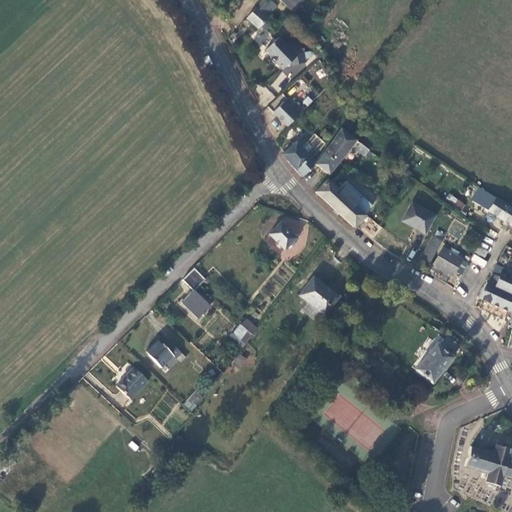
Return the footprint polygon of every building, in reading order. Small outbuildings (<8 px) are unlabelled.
[(267,19),(277,8),(267,0),(261,0),(255,8),(267,19)] [(277,0),(291,12),(301,0),(277,0)] [(255,8),(245,19),(257,30),(259,28),(262,32),(265,33),(268,32),(270,29),(269,26),(267,24),(263,23),(267,19),(255,8)] [(281,44),(276,39),(261,52),(266,56),(266,60),(270,64),(273,64),(279,70),(285,64),(302,62),(302,51),(293,42),(289,45),(285,41),(281,44)] [(252,93),(266,106),(275,97),(261,84),(252,93)] [(287,124),(304,105),(296,97),(291,102),(284,98),(273,111),(287,124)] [(326,153),(337,162),(350,145),(362,154),(366,148),(343,131),(326,153)] [(280,156),(294,172),(310,158),(295,143),(280,156)] [(317,164),(328,174),(337,162),(326,153),(317,164)] [(329,207),(351,226),(355,221),(372,202),(347,179),(338,188),(325,178),(313,192),(329,207)] [(481,206),(511,225),(511,208),(487,192),(485,196),(480,202),(482,203),(481,206)] [(449,194),(446,198),(461,208),(464,203),(449,194)] [(433,214),(411,200),(401,217),(423,232),(433,214)] [(293,237),(278,223),(266,237),(282,250),(293,237)] [(432,234),(438,238),(441,233),(435,229),(432,234)] [(441,239),(438,238),(432,234),(420,256),(428,260),(441,239)] [(511,247),(507,244),(502,255),(509,260),(511,256),(511,247)] [(460,272),(468,260),(441,246),(431,262),(451,274),(454,268),(460,272)] [(484,267),(487,260),(473,254),(470,262),(484,267)] [(201,277),(191,266),(184,272),(195,283),(201,277)] [(195,283),(184,272),(179,278),(189,289),(195,283)] [(476,297),(508,311),(511,302),(511,277),(500,272),(493,286),(485,282),(476,297)] [(296,296),(322,316),(335,299),(309,279),(296,296)] [(193,318),(206,306),(189,290),(177,302),(193,318)] [(231,334),(244,345),(259,328),(246,317),(231,334)] [(468,338),(453,328),(445,337),(458,347),(461,348),(468,338)] [(458,347),(445,337),(441,343),(437,341),(411,369),(432,384),(456,355),(453,353),(458,347)] [(177,354),(165,343),(160,348),(150,339),(139,351),(154,367),(166,356),(170,360),(177,354)] [(239,369),(248,361),(241,354),(232,361),(239,369)] [(142,385),(129,370),(110,388),(124,403),(142,385)] [(177,410),(185,418),(191,412),(183,404),(177,410)] [(511,447),(495,443),(492,452),(469,445),(464,465),(487,472),(485,481),(499,486),(503,476),(511,479),(511,478),(511,447)]
